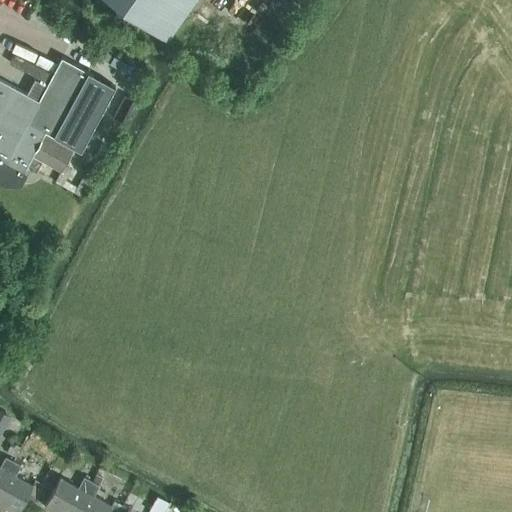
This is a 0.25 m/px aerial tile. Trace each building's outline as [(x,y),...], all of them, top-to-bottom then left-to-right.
[(112,0),(167,39),(194,0),(112,0)] [(0,179),(5,180),(18,181),(27,166),(36,171),(45,154),(64,164),(73,148),(45,133),(46,131),(54,135),(81,149),(115,85),(89,71),(62,56),(46,84),(35,78),(27,92),(0,77),(0,179)] [(0,432),(10,415),(0,409),(0,432)] [(36,439),(28,434),(16,456),(24,461),(36,439)] [(0,483),(13,460),(5,456),(0,465),(0,483)] [(13,460),(0,483),(0,506),(4,509),(6,506),(16,511),(17,511),(32,485),(14,475),(20,464),(13,460)] [(73,511),(91,480),(84,476),(78,487),(60,477),(45,504),(56,511),(55,511),(73,511)] [(99,484),(91,480),(73,511),(107,511),(111,505),(93,495),(99,484)] [(163,511),(169,502),(157,495),(148,511),(150,511),(163,511)]
